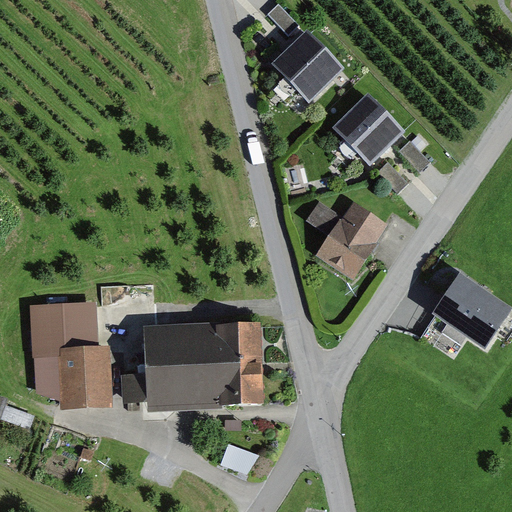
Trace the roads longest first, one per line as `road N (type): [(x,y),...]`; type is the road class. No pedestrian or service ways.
road 1 (unclassified): [(319,405),(216,0)]
road 2 (residential): [(511,114),(319,405)]
road 3 (track): [(18,400),(149,444),(265,509)]
road 4 (unclassified): [(263,511),(319,405)]
